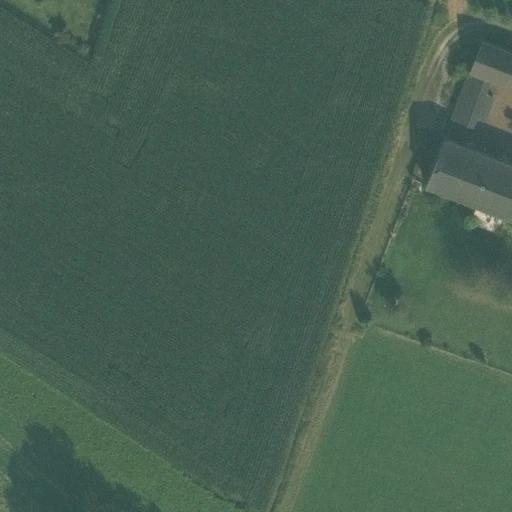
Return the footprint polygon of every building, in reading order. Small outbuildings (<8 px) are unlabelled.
[(498,82),(511,87),(511,52),(482,41),(470,70),(498,82)] [(493,97),(498,82),(470,70),(464,85),(493,97)] [(484,119),(493,97),(464,85),(455,108),(474,115),(484,119)] [(471,125),(474,115),(455,108),(452,117),(471,125)] [(426,184),(511,217),(511,163),(445,137),(426,184)]
